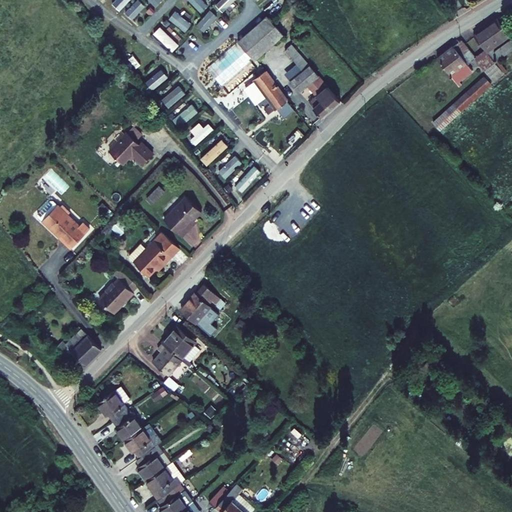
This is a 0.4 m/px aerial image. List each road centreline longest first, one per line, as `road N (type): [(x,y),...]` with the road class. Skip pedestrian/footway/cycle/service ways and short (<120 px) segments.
road 1 (unclassified): [(506,0),(366,94),(52,409)]
road 2 (tertiary): [(126,511),(52,409)]
